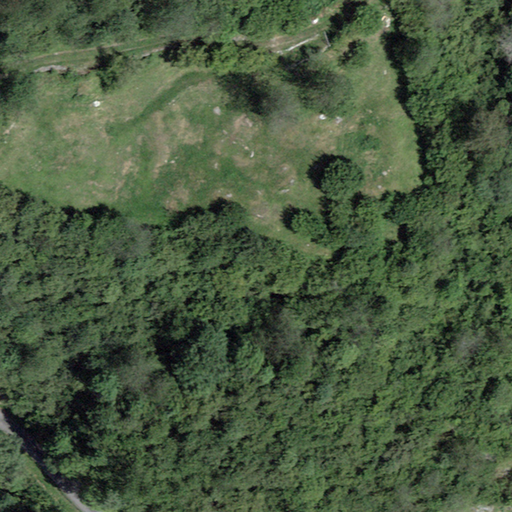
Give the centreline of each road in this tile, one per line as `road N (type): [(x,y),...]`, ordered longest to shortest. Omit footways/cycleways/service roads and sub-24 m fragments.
road 1 (track): [(0,70),(154,43),(268,44),(312,32),(369,0)]
road 2 (unclassified): [(0,420),(92,511)]
